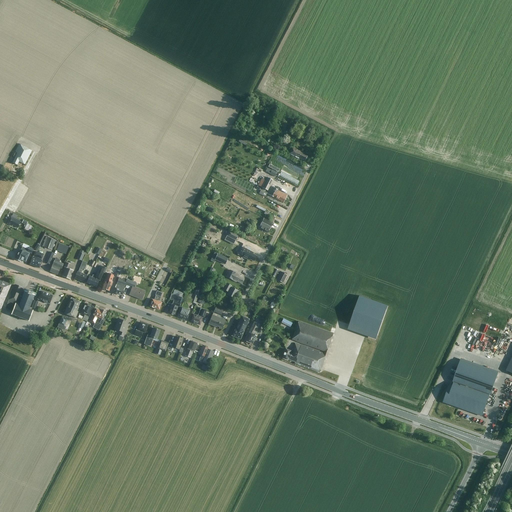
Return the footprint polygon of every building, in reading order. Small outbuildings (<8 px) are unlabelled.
[(19,162),(25,165),(32,151),(19,144),(15,152),(16,152),(16,153),(15,153),(13,157),(15,157),(12,163),(17,165),(19,162)] [(300,158),(305,161),(307,156),(303,154),(304,153),(293,147),(289,154),(299,159),(300,158)] [(266,181),(262,188),(268,191),(273,180),(267,177),(266,181)] [(284,202),(287,195),(278,190),(272,187),(268,194),(274,197),(284,202)] [(16,219),(17,218),(18,216),(13,214),(12,217),(11,216),(7,223),(12,226),(13,225),(18,228),(21,222),(16,219)] [(268,218),(264,217),(262,221),(258,229),(263,231),(263,230),(268,233),(271,228),(271,227),(271,226),(274,221),(268,218)] [(28,222),(24,220),(22,223),(26,225),(24,228),(30,231),(32,226),(27,223),(28,222)] [(229,231),(227,236),(236,240),(238,236),(229,231)] [(44,247),(52,250),(55,240),(47,237),(44,247)] [(66,254),(68,247),(59,243),(56,251),(66,254)] [(29,247),(28,249),(22,247),(21,250),(20,249),(16,259),(20,261),(21,260),(26,262),(29,254),(29,253),(29,252),(32,253),(34,249),(29,247)] [(238,254),(240,255),(243,257),(248,259),(248,258),(254,261),(256,256),(252,254),(253,253),(242,247),(241,249),(238,254)] [(84,254),(85,255),(86,252),(80,250),(77,258),(82,260),(84,254)] [(33,257),(32,257),(29,265),(39,268),(42,260),(41,260),(43,254),(35,251),(33,257)] [(50,252),(48,257),(45,263),(49,264),(52,259),(54,253),(50,252)] [(228,258),(215,252),(211,261),(214,262),(215,259),(225,264),(228,258)] [(60,268),(61,269),(63,264),(59,262),(60,260),(55,258),(55,260),(54,260),(53,265),(52,265),(50,271),(58,275),(60,268)] [(83,269),(85,269),(87,263),(83,261),(80,267),(78,272),(77,272),(75,278),(84,282),(87,275),(81,273),(83,269)] [(74,266),(71,265),(71,264),(66,262),(64,267),(66,268),(63,276),(70,279),(73,270),(72,270),(74,266)] [(96,276),(93,275),(92,277),(89,276),(87,283),(96,287),(99,280),(100,281),(103,272),(104,273),(106,268),(102,266),(100,266),(96,276)] [(278,270),(274,268),(270,275),(275,277),(277,278),(276,280),(283,284),(288,275),(278,270)] [(237,281),(242,284),(244,279),(240,277),(241,276),(230,270),(227,277),(232,280),(236,282),(237,281)] [(114,275),(108,273),(106,280),(102,289),(105,290),(105,289),(109,291),(112,282),(111,282),(114,275)] [(129,286),(131,281),(127,279),(126,280),(119,278),(117,282),(125,285),(127,285),(129,286)] [(0,308),(10,285),(0,280),(0,308)] [(131,281),(129,286),(132,287),(129,295),(142,300),(145,291),(135,287),(136,283),(131,281)] [(118,294),(122,295),(124,291),(125,288),(126,288),(127,285),(125,285),(117,282),(115,288),(113,293),(118,295),(118,294)] [(227,295),(234,299),(238,291),(231,287),(232,286),(225,282),(222,289),(228,292),(227,295)] [(30,307),(35,295),(34,295),(35,295),(30,293),(25,291),(24,293),(21,292),(22,288),(15,285),(13,289),(12,289),(10,294),(11,294),(6,308),(13,311),(11,314),(18,317),(22,319),(22,318),(29,321),(33,311),(31,310),(32,308),(30,307)] [(198,296),(200,289),(196,288),(193,294),(190,293),(188,299),(191,300),(191,302),(195,304),(198,296)] [(178,297),(180,292),(174,290),(173,294),(172,294),(170,299),(174,301),(172,304),(171,304),(170,307),(171,308),(169,313),(175,315),(176,310),(177,310),(178,307),(180,307),(181,303),(180,303),(182,298),(178,297)] [(52,295),(41,291),(38,299),(49,303),(52,295)] [(150,306),(159,310),(162,302),(159,301),(162,293),(157,291),(155,295),(156,295),(154,300),(152,299),(150,306)] [(349,325),(377,335),(388,306),(360,296),(349,325)] [(64,313),(75,318),(78,313),(76,312),(79,308),(78,307),(80,302),(71,298),(69,303),(64,313)] [(92,307),(86,303),(81,313),(85,314),(83,320),(87,322),(89,318),(88,318),(91,311),(90,311),(92,307)] [(178,317),(186,320),(189,314),(188,314),(190,310),(181,307),(179,311),(180,311),(178,317)] [(193,314),(191,321),(200,325),(201,320),(202,318),(204,318),(207,310),(201,308),(199,311),(200,311),(199,314),(198,314),(198,316),(193,314)] [(105,312),(105,311),(102,310),(101,310),(100,311),(96,309),(93,314),(94,314),(94,315),(92,315),(89,321),(95,324),(93,327),(97,329),(98,326),(101,328),(105,319),(103,318),(105,312)] [(212,315),(209,323),(215,326),(215,325),(222,328),(225,321),(212,315)] [(64,330),(67,318),(61,316),(58,328),(64,330)] [(236,329),(235,328),(232,336),(240,339),(243,332),(249,320),(242,316),(236,329)] [(293,323),(284,318),(281,323),(291,327),(293,323)] [(120,334),(124,336),(127,328),(124,327),(126,322),(118,319),(114,329),(121,332),(120,334)] [(262,325),(252,321),(245,335),(247,335),(245,341),(252,344),(256,336),(257,336),(259,331),(262,325)] [(334,334),(299,321),(298,325),(296,324),(294,331),(296,331),(293,340),(297,342),(325,353),(325,354),(296,343),(293,353),(292,352),(292,351),(286,349),(283,358),(288,360),(288,359),(296,362),(295,363),(299,365),(320,373),(334,334)] [(143,332),(145,333),(147,325),(141,323),(138,330),(136,330),(134,334),(141,337),(143,332)] [(157,339),(160,330),(153,328),(150,337),(147,335),(144,344),(151,346),(153,340),(160,342),(156,353),(160,354),(162,350),(165,352),(169,343),(157,339)] [(170,343),(167,349),(172,351),(174,347),(179,349),(183,339),(176,336),(173,344),(170,343)] [(190,341),(189,345),(187,345),(186,348),(188,349),(185,355),(190,357),(193,351),(194,352),(198,344),(190,341)] [(208,348),(203,346),(200,351),(199,351),(199,352),(198,354),(201,355),(199,360),(209,365),(214,352),(208,349),(208,348)] [(486,403),(489,395),(490,395),(493,387),(495,382),(498,374),(497,374),(493,373),(493,372),(492,372),(488,371),(487,370),(483,369),(484,369),(482,368),(482,369),(479,367),(478,367),(477,367),(474,366),(474,365),(460,360),(452,382),(454,382),(452,385),(452,386),(449,385),(443,402),(482,416),(484,408),(486,403)]
